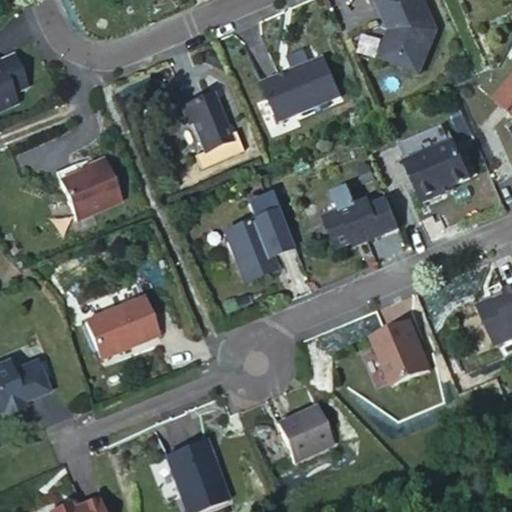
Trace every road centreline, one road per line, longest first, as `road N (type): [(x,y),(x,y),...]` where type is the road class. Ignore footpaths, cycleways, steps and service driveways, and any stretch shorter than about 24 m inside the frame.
road 1 (residential): [(511,228),(289,326),(261,358),(69,443)]
road 2 (residential): [(249,0),(100,55),(64,40),(45,0)]
